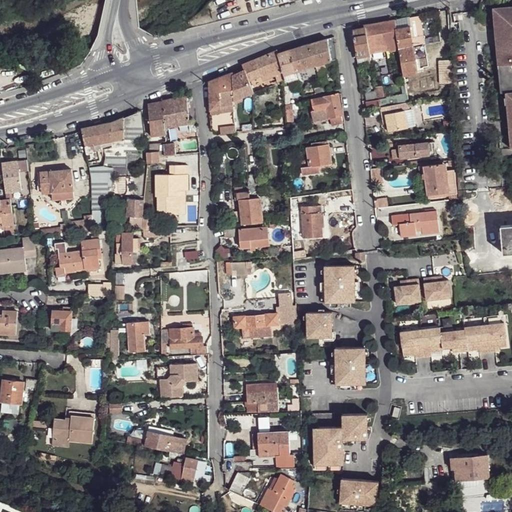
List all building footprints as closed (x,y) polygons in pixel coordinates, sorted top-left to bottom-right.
[(511,6),(495,8),(502,93),(507,92),(511,148),(511,6)] [(395,20),(399,49),(414,46),(425,44),(423,35),(420,15),(409,18),(409,17),(395,20)] [(364,26),(365,28),(366,27),(368,44),(387,41),(388,48),(389,50),(399,49),(395,20),(364,26)] [(353,30),(359,65),(371,63),(370,59),(371,59),(370,51),(368,44),(366,27),(365,28),(353,30)] [(308,45),(315,66),(337,59),(335,37),(308,45)] [(387,41),(368,44),(370,51),(388,48),(387,41)] [(290,50),(297,72),(315,66),(308,45),(290,50)] [(399,49),(404,76),(418,74),(414,46),(399,49)] [(256,59),(262,77),(274,72),(275,75),(278,82),(285,79),(284,75),(277,54),(278,54),(277,50),(256,59)] [(277,54),(284,75),(285,79),(286,81),(288,81),(298,78),(299,77),(297,72),(290,50),(278,54),(277,54)] [(242,65),(244,70),(245,69),(249,81),(252,80),(261,76),(261,77),(262,77),(256,59),(245,64),(242,65)] [(439,60),(440,84),(452,83),(451,60),(439,60)] [(232,75),(234,101),(242,98),(254,93),(249,81),(245,69),(244,70),(234,74),(232,75)] [(209,81),(210,110),(221,109),(221,112),(210,113),(211,126),(211,128),(213,132),(215,135),(221,134),(236,132),(235,125),(234,118),(234,114),(234,112),(234,110),(234,109),(234,105),(234,104),(234,101),(232,75),(234,74),(233,72),(209,81)] [(274,72),(262,77),(263,80),(275,75),(274,72)] [(404,79),(407,93),(408,102),(420,100),(418,87),(418,84),(417,77),(404,79)] [(376,87),(377,91),(378,98),(384,97),(383,85),(376,87)] [(377,91),(365,93),(366,100),(378,98),(377,91)] [(378,100),(379,105),(380,107),(408,102),(407,93),(387,97),(387,98),(378,100)] [(312,99),(315,110),(311,111),(313,121),(330,117),(331,125),(343,122),(342,119),(341,115),(343,115),(338,94),(325,96),(312,99)] [(162,101),(165,128),(190,124),(189,123),(187,97),(162,101)] [(147,104),(148,108),(151,136),(166,134),(165,128),(162,101),(147,104)] [(381,111),(382,115),(386,115),(387,122),(389,131),(408,128),(408,126),(415,125),(412,109),(410,109),(408,102),(380,107),(381,111)] [(97,125),(100,149),(104,149),(106,158),(104,166),(90,167),(91,173),(92,177),(92,215),(93,229),(112,226),(113,176),(137,176),(138,143),(143,137),(141,110),(137,112),(137,113),(132,115),(124,118),(112,122),(97,125)] [(198,126),(189,123),(190,124),(190,132),(198,131),(198,126)] [(82,129),(82,130),(87,154),(90,154),(92,162),(100,160),(98,150),(93,126),(82,129)] [(307,147),(309,160),(310,166),(302,167),(303,175),(320,172),(319,165),(332,163),(331,153),(329,143),(328,144),(327,141),(312,143),(312,146),(307,147)] [(398,146),(399,149),(400,158),(435,154),(435,147),(429,148),(429,142),(416,143),(410,144),(404,145),(398,146)] [(164,144),(165,156),(176,155),(175,146),(175,144),(164,144)] [(399,149),(392,150),(393,159),(400,158),(399,149)] [(147,152),(148,163),(159,162),(159,156),(159,151),(147,152)] [(2,160),(4,192),(29,191),(27,159),(2,160)] [(426,175),(427,184),(432,183),(434,197),(449,195),(452,195),(452,194),(455,194),(457,193),(453,170),(446,170),(440,171),(439,164),(424,166),(426,175)] [(156,174),(156,197),(158,196),(158,215),(181,215),(181,195),(177,195),(177,191),(182,191),(182,175),(189,175),(189,165),(170,165),(170,174),(156,174)] [(371,170),(372,184),(384,183),(383,174),(388,174),(388,169),(382,170),(382,168),(371,170)] [(40,172),(41,182),(41,186),(38,187),(38,191),(42,191),(42,194),(52,192),(53,200),(74,198),(71,169),(40,172)] [(247,174),(248,186),(249,191),(259,190),(258,174),(247,174)] [(181,195),(181,215),(185,215),(185,190),(189,190),(189,175),(182,175),(182,191),(177,191),(177,195),(181,195)] [(234,192),(235,201),(239,201),(241,211),(241,220),(242,224),(250,223),(252,223),(262,222),(259,190),(249,191),(234,192)] [(387,197),(374,199),(375,208),(388,206),(387,197)] [(0,226),(14,225),(11,199),(0,200),(1,206),(0,206),(0,226)] [(130,201),(130,217),(143,218),(144,201),(130,201)] [(235,201),(231,201),(232,212),(241,211),(239,201),(235,201)] [(301,206),(303,238),(323,237),(322,212),(322,209),(321,205),(301,206)] [(232,212),(233,221),(241,220),(241,211),(232,212)] [(392,220),(393,225),(400,224),(401,237),(439,232),(437,211),(392,216),(392,220)] [(72,224),(73,231),(93,229),(92,215),(84,216),(84,222),(72,224)] [(154,218),(143,218),(143,229),(147,229),(147,225),(153,225),(154,218)] [(61,232),(73,231),(72,224),(62,225),(61,225),(61,226),(61,228),(43,230),(43,235),(45,235),(61,232)] [(511,224),(501,226),(504,253),(511,252),(511,224)] [(159,228),(160,237),(171,236),(172,236),(171,227),(166,227),(159,228)] [(239,229),(241,248),(251,247),(251,250),(255,249),(255,246),(269,245),(268,227),(239,229)] [(122,233),(122,243),(117,243),(117,250),(117,254),(115,253),(115,263),(133,263),(132,233),(122,233)] [(0,250),(0,268),(3,268),(8,272),(26,270),(25,257),(37,256),(34,236),(22,237),(24,247),(0,250)] [(58,248),(61,267),(56,267),(57,276),(66,275),(66,273),(77,271),(76,270),(100,267),(98,255),(101,254),(99,238),(82,240),(83,250),(67,252),(66,247),(58,248)] [(245,260),(226,262),(227,273),(246,271),(245,260)] [(355,265),(325,266),(326,302),(356,301),(355,265)] [(436,276),(424,278),(427,300),(452,297),(450,279),(437,281),(436,276)] [(408,285),(395,286),(397,304),(422,301),(419,278),(407,279),(408,285)] [(90,285),(89,295),(108,295),(108,290),(108,285),(90,285)] [(124,286),(116,286),(116,298),(124,299),(124,286)] [(234,316),(235,327),(242,327),(243,338),(272,336),(271,325),(294,323),(292,302),(289,302),(289,305),(280,306),(277,306),(277,313),(267,314),(267,315),(246,317),(245,315),(234,316)] [(0,316),(0,331),(7,331),(7,334),(16,335),(17,311),(3,310),(2,317),(0,316)] [(53,311),(52,330),(63,330),(63,329),(71,330),(72,311),(53,311)] [(333,312),(307,312),(308,337),(333,337),(333,312)] [(504,314),(484,317),(485,324),(505,322),(504,314)] [(484,317),(464,319),(465,327),(485,324),(484,317)] [(128,322),(130,352),(145,351),(144,334),(150,334),(149,321),(128,322)] [(505,322),(485,324),(488,352),(497,352),(496,348),(508,347),(505,322)] [(485,324),(465,327),(466,329),(468,351),(480,349),(480,353),(488,352),(485,324)] [(440,326),(421,329),(424,357),(432,356),(432,352),(444,351),(443,348),(441,332),(440,326)] [(195,337),(194,328),(170,329),(170,332),(161,333),(161,343),(166,343),(171,343),(171,348),(190,347),(191,353),(191,354),(208,353),(207,346),(202,346),(202,337),(195,337)] [(111,329),(110,356),(112,356),(112,360),(118,359),(119,330),(111,329)] [(421,329),(401,331),(404,355),(416,354),(416,358),(424,357),(421,329)] [(466,329),(441,332),(443,348),(453,347),(459,347),(460,352),(468,351),(466,329)] [(366,347),(336,347),(336,384),(366,384),(366,347)] [(171,364),(172,376),(169,378),(161,379),(162,397),(171,396),(171,397),(183,396),(183,384),(186,381),(198,381),(197,363),(171,364)] [(27,378),(25,391),(36,393),(37,379),(27,378)] [(3,380),(3,386),(1,386),(1,385),(0,385),(0,391),(2,392),(1,401),(7,402),(16,403),(21,404),(24,382),(3,380)] [(277,383),(263,384),(264,391),(278,391),(277,383)] [(247,384),(247,394),(245,394),(245,402),(247,402),(248,406),(248,412),(279,411),(278,391),(264,391),(263,384),(247,384)] [(299,398),(293,398),(293,405),(288,405),(288,411),(299,410),(299,398)] [(16,403),(7,402),(5,412),(15,413),(16,403)] [(110,404),(110,412),(122,412),(122,403),(110,404)] [(55,419),(53,439),(69,440),(92,442),(95,413),(70,411),(69,420),(55,419)] [(122,412),(110,412),(110,422),(122,421),(122,412)] [(368,413),(342,414),(342,426),(343,439),(351,439),(351,453),(373,452),(373,438),(368,438),(368,413)] [(10,423),(9,428),(29,431),(30,426),(10,423)] [(174,431),(150,426),(149,431),(173,436),(174,431)] [(342,426),(314,427),(315,468),(344,467),(343,439),(342,426)] [(134,429),(132,438),(144,441),(146,432),(134,429)] [(173,436),(149,431),(145,446),(170,451),(173,452),(183,453),(186,438),(173,436)] [(258,432),(259,453),(276,452),(277,468),(294,467),(294,455),(290,455),(289,431),(258,432)] [(490,478),(488,455),(458,457),(459,468),(455,468),(455,469),(456,480),(490,478)] [(174,462),(171,477),(193,482),(194,478),(198,460),(186,457),(185,464),(174,462)] [(458,457),(451,458),(452,469),(455,469),(455,468),(459,468),(458,457)] [(295,480),(281,474),(273,490),(269,488),(260,504),(276,511),(280,511),(284,505),(287,506),(295,490),(293,489),(294,486),(292,485),(295,480)] [(381,484),(344,482),(342,506),(379,509),(381,484)]
